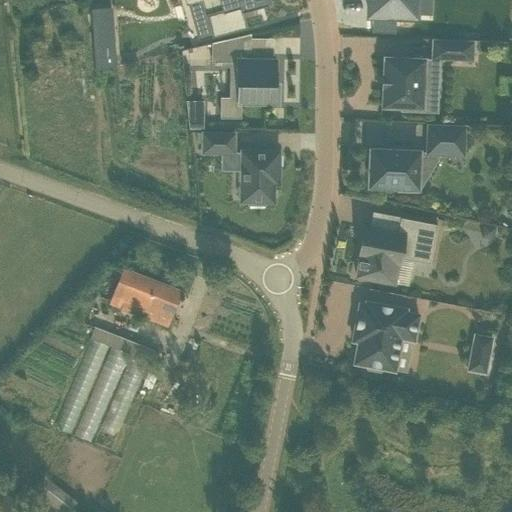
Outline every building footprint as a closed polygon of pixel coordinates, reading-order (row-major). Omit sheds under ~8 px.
[(268,3),(266,0),(216,0),(217,3),(226,0),(237,0),(241,12),(268,3)] [(368,0),(368,15),(373,15),(394,16),(395,12),(416,13),(416,0),(368,0)] [(511,36),(511,0),(501,0),(500,13),(484,11),(481,32),(511,36)] [(92,30),(96,69),(116,65),(113,28),(92,30)] [(251,33),(212,42),(211,61),(237,62),(237,65),(236,82),(238,82),(238,102),(278,103),(278,81),(274,81),(274,74),(275,74),(276,59),(251,58),(251,33)] [(472,59),(473,41),(433,40),(432,58),(472,59)] [(424,69),(424,59),(424,58),(384,56),(384,74),(383,74),(382,87),(383,87),(382,105),(402,106),(401,110),(432,111),(432,110),(422,110),(423,88),(433,89),(434,70),(424,69)] [(206,132),(206,123),(188,123),(189,132),(194,132),(203,132),(206,132)] [(463,154),(464,126),(428,124),(427,152),(463,154)] [(203,132),(202,152),(234,153),(235,132),(206,132),(203,132)] [(417,191),(418,151),(371,149),(371,158),(375,158),(374,165),(373,165),(372,185),(398,186),(398,190),(417,191)] [(279,183),(279,180),(279,151),(241,150),(241,201),(249,201),(249,204),(265,204),(265,201),(273,201),(274,183),(279,183)] [(397,233),(372,228),(364,227),(358,257),(359,257),(356,276),(394,283),(398,264),(399,264),(400,257),(430,263),(437,224),(400,217),(397,233)] [(167,325),(178,297),(180,291),(123,269),(110,303),(167,325)] [(360,303),(354,330),(353,340),(358,341),(354,362),(366,364),(367,368),(380,371),(383,368),(394,370),(401,337),(414,340),(419,314),(406,312),(406,309),(366,301),(366,304),(360,303)] [(94,325),(56,426),(112,448),(150,346),(94,325)] [(489,355),(492,337),(475,334),(471,352),(489,355)] [(56,511),(64,511),(75,501),(49,477),(35,492),(56,511)]
